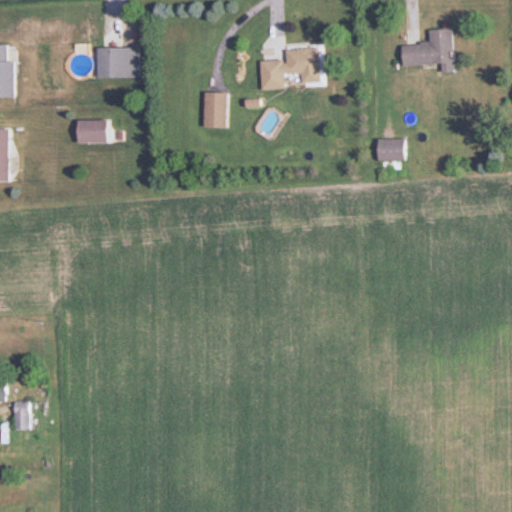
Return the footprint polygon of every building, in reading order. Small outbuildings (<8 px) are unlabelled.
[(445,64),(445,73),(457,73),(456,29),(433,29),(434,43),(406,44),(407,66),(445,64)] [(19,61),(13,61),(13,45),(0,44),(0,97),(19,97),(19,61)] [(101,77),(142,77),(142,47),(101,47),(101,77)] [(264,60),(265,90),(289,89),(288,74),(305,74),(305,83),(324,82),(323,47),(289,48),(289,59),(264,60)] [(208,128),(231,128),(231,92),(208,92),(208,128)] [(81,119),(81,142),(113,143),(113,120),(81,119)] [(13,129),(0,128),(0,180),(13,180),(13,129)] [(381,168),(400,168),(400,160),(409,160),(409,139),(381,139),(381,168)] [(0,381),(0,399),(12,400),(12,378),(1,378),(1,381),(0,381)] [(17,429),(34,429),(34,401),(17,401),(17,429)]
